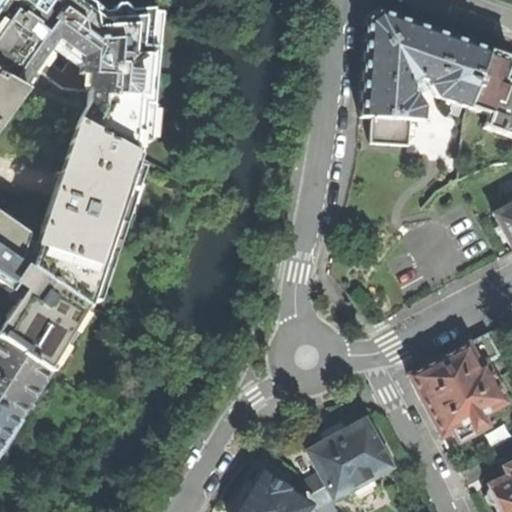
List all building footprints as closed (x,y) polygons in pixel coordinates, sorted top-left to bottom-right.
[(139,139),(142,103),(149,104),(155,48),(148,48),(151,11),(151,8),(128,9),(123,4),(116,4),(112,10),(104,11),(97,5),(93,0),(0,0),(0,78),(20,89),(50,48),(76,67),(79,90),(85,104),(78,122),(137,155),(139,139)] [(160,12),(151,11),(148,48),(155,48),(157,48),(160,12)] [(420,109),(412,98),(407,97),(408,83),(417,78),(430,82),(429,87),(435,98),(467,109),(486,51),(378,13),(366,22),(363,64),(359,118),(370,118),(408,121),(418,122),(420,109)] [(511,84),(503,81),(511,60),(486,51),(467,109),(487,115),(483,128),(511,138),(511,84)] [(0,117),(20,89),(0,78),(0,117)] [(430,82),(417,78),(408,83),(407,97),(412,98),(429,87),(430,82)] [(151,104),(149,104),(142,103),(139,139),(148,140),(151,104)] [(408,121),(370,118),(368,142),(406,145),(408,121)] [(25,243),(18,264),(84,310),(112,229),(137,155),(78,122),(35,246),(25,243)] [(511,204),(492,215),(510,249),(511,251),(511,204)] [(0,251),(18,264),(25,243),(27,236),(0,217),(0,251)] [(498,260),(511,252),(511,251),(510,249),(496,256),(498,260)] [(0,284),(10,292),(16,285),(26,292),(0,327),(0,342),(47,373),(84,310),(18,264),(0,251),(0,284)] [(477,365),(483,362),(497,354),(486,333),(466,343),(477,365)] [(31,398),(47,373),(0,342),(0,409),(16,420),(31,398)] [(472,434),(486,426),(480,415),(504,402),(483,362),(477,365),(466,343),(407,375),(423,406),(439,437),(451,430),(466,422),(472,434)] [(0,445),(2,441),(16,420),(0,409),(0,445)] [(317,435),(341,423),(339,419),(327,425),(315,431),(317,435)] [(317,435),(321,443),(304,451),(316,473),(330,498),(349,488),(354,499),(375,487),(370,477),(388,467),(362,420),(344,430),(341,423),(317,435)] [(451,430),(457,441),(472,434),(466,422),(451,430)] [(511,511),(511,462),(500,468),(504,477),(487,485),(488,488),(485,490),(483,496),(486,503),(493,507),(496,505),(498,509),(499,511),(511,511)] [(268,465),(264,473),(282,485),(287,477),(268,465)] [(243,494),(231,511),(304,511),(307,508),(307,503),(286,490),(287,488),(282,485),(264,473),(259,470),(243,494)] [(330,498),(316,473),(297,483),(307,492),(316,511),(334,511),(328,499),(330,498)]
